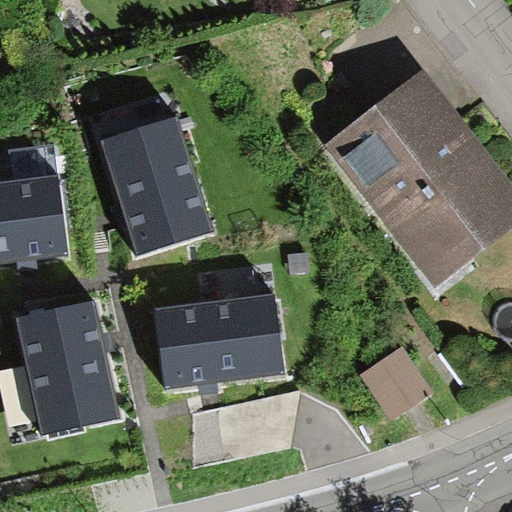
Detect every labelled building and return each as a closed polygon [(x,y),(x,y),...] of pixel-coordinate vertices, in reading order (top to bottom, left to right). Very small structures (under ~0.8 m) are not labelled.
[(511,231),(511,181),(425,70),(323,149),(434,291),(511,231)] [(176,126),(104,149),(126,218),(140,261),(212,238),(176,126)] [(62,180),(0,188),(0,272),(30,269),(73,263),(62,180)] [(158,320),(167,398),(211,392),(292,383),(282,305),(158,320)] [(25,330),(49,441),(120,425),(103,350),(95,314),(25,330)] [(436,394),(404,348),(361,378),(393,423),(436,394)]
